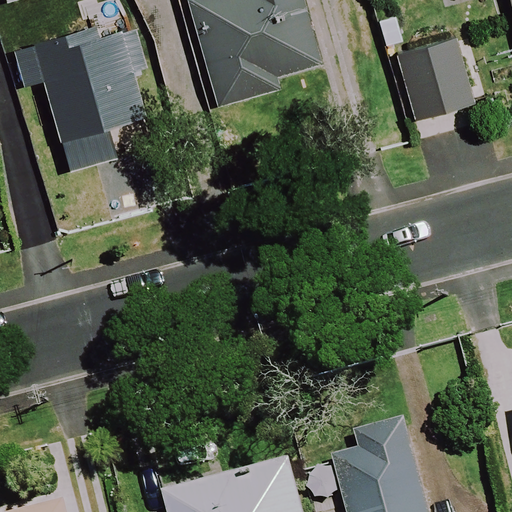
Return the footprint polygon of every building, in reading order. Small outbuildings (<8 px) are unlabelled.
[(187,0),(217,109),(277,93),(273,79),(319,67),(300,0),(187,0)] [(144,76),(134,21),(38,39),(45,75),(57,140),(137,125),(129,78),(144,76)] [(473,107),(456,45),(396,61),(413,123),(473,107)] [(155,215),(146,174),(93,187),(102,228),(155,215)] [(426,511),(404,438),(330,460),(345,511),(426,511)] [(300,511),(286,459),(162,494),(166,511),(300,511)] [(68,511),(66,503),(30,511),(68,511)]
